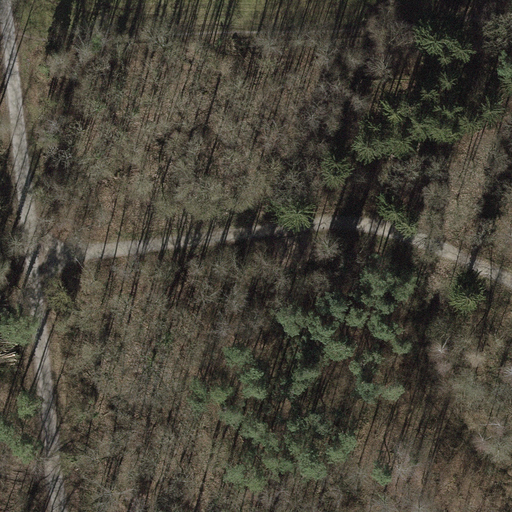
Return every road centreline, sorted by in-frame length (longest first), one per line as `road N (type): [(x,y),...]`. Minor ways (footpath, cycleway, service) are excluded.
road 1 (residential): [(6,0),(39,256),(46,511)]
road 2 (track): [(511,281),(400,231),(332,223),(39,256)]
